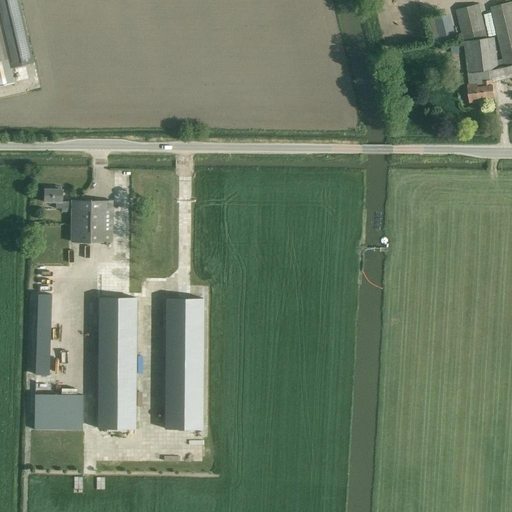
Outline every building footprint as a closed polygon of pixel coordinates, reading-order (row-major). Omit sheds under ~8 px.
[(0,0),(0,85),(14,83),(10,68),(16,67),(33,63),(18,0),(0,0)] [(479,5),(456,11),(463,35),(464,40),(463,40),(467,72),(468,72),(489,69),(497,68),(504,67),(511,64),(511,1),(510,2),(490,7),(503,59),(496,61),(493,36),(488,37),(485,29),(479,5)] [(469,84),(468,84),(469,93),(470,103),(480,102),(479,98),(495,96),(494,86),(493,82),(493,80),(490,80),(482,81),(483,86),(479,87),(478,83),(469,84)] [(112,242),(112,211),(112,201),(71,201),(71,202),(61,201),(62,189),(53,189),(53,187),(44,187),(44,202),(56,202),(56,208),(71,209),(71,242),(112,242)] [(139,296),(139,264),(99,264),(99,296),(139,296)] [(51,294),(38,294),(35,375),(49,375),(51,294)] [(99,297),(97,428),(136,429),(137,297),(99,297)] [(161,299),(159,427),(201,427),(202,299),(161,299)] [(87,429),(87,394),(39,394),(39,429),(87,429)]
